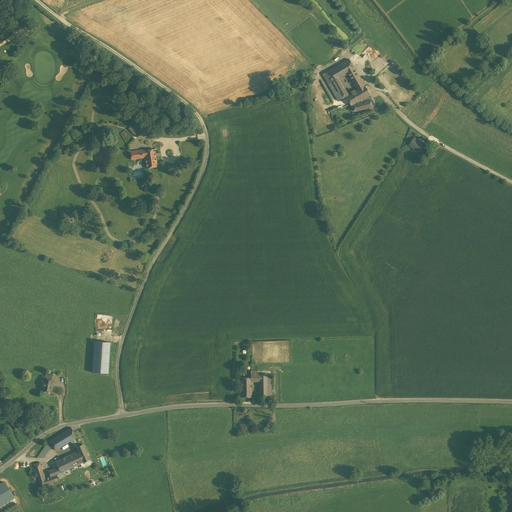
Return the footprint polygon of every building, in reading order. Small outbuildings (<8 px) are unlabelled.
[(328,72),(334,82),(340,78),(349,73),(356,69),(350,59),(328,72)] [(356,69),(349,73),(354,82),(361,78),(356,69)] [(339,100),(343,98),(334,82),(328,72),(323,74),(339,100)] [(334,82),(343,98),(347,97),(349,96),(340,78),(334,82)] [(352,105),(353,104),(369,95),(370,94),(365,86),(359,90),(349,96),(347,97),(352,105)] [(353,104),(371,100),(372,100),(372,99),(369,95),(353,104)] [(371,100),(353,104),(354,108),(355,111),(373,107),(373,105),(371,100)] [(130,128),(135,134),(140,130),(134,124),(130,128)] [(424,144),(415,137),(409,145),(419,152),(421,149),(424,144)] [(155,149),(137,152),(138,158),(145,157),(147,168),(157,167),(155,149)] [(419,152),(417,154),(422,158),(426,152),(421,149),(419,152)] [(93,372),(108,373),(110,342),(95,341),(93,372)] [(267,374),(259,374),(259,380),(260,396),(267,396),(267,374)] [(42,391),(51,392),(54,380),(52,380),(45,378),(44,382),(43,382),(42,386),(43,387),(42,391)] [(241,384),(241,397),(252,396),(251,384),(241,384)] [(71,441),(76,438),(71,427),(50,440),(50,441),(52,445),(56,450),(71,441)] [(76,438),(71,441),(75,448),(77,447),(80,446),(76,438)] [(38,457),(38,458),(43,457),(52,445),(50,441),(49,441),(38,457)] [(85,462),(90,460),(89,459),(83,445),(83,444),(82,444),(82,445),(80,446),(77,447),(78,451),(84,462),(85,462)] [(79,464),(84,462),(78,451),(72,454),(75,460),(76,459),(79,464)] [(63,472),(79,464),(76,459),(75,460),(72,454),(56,461),(58,467),(48,471),(50,475),(48,475),(48,477),(45,478),(40,462),(33,464),(40,486),(59,480),(59,479),(61,478),(65,476),(63,472)] [(5,482),(0,484),(0,505),(14,497),(5,482)]
